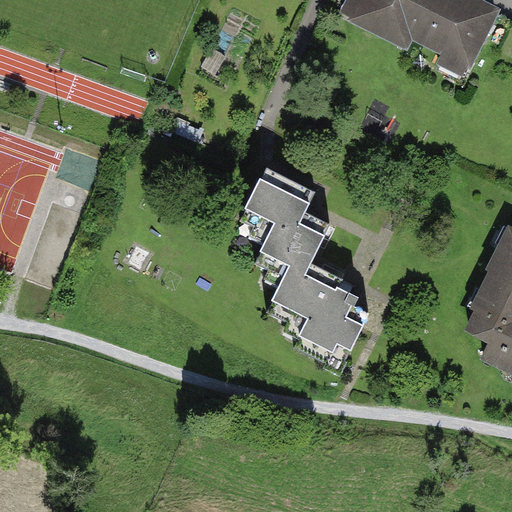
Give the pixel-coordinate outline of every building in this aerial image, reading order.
[(363,0),(353,21),(406,48),(419,23),(431,29),(424,43),(469,66),(481,42),(498,51),(511,22),(511,21),(469,0),(445,0),(444,4),(435,0),(363,0)] [(511,22),(498,51),(511,57),(511,22)] [(321,194),(268,167),(242,218),(272,234),(256,263),(286,278),(268,313),(302,331),(294,345),(330,363),(334,354),(351,363),(374,317),(360,310),(368,295),(316,269),(334,234),(308,220),(321,194)] [(511,236),(484,292),(489,295),(471,331),(493,342),(485,358),(511,371),(511,236)] [(0,462),(0,511),(29,511),(42,479),(0,462)]
